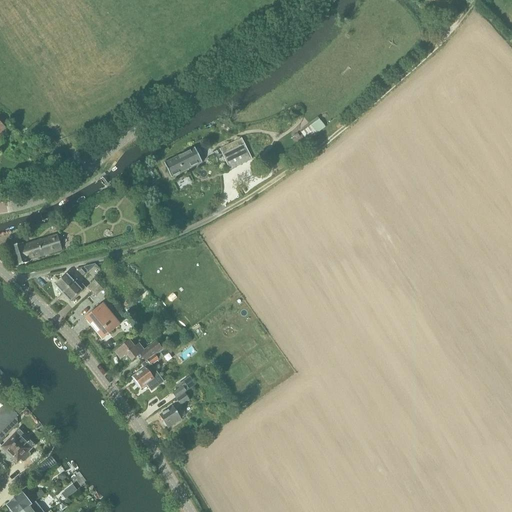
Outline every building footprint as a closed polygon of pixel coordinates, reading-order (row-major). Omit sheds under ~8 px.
[(305,125),(312,135),(330,122),(323,113),(305,125)] [(241,139),(219,149),(225,161),(247,150),(241,139)] [(194,148),(163,163),(170,178),(201,162),(198,156),(201,154),(199,148),(195,150),(194,148)] [(252,160),(247,150),(225,161),(229,171),(252,160)] [(22,243),(10,247),(16,267),(28,263),(27,261),(61,250),(56,235),(23,246),(22,243)] [(61,294),(73,283),(69,278),(71,276),(68,274),(66,275),(65,274),(53,286),(57,290),(57,291),(59,293),(60,293),(61,294)] [(97,286),(93,281),(86,288),(90,293),(97,286)] [(78,288),(73,283),(61,294),(62,295),(62,297),(64,299),(65,299),(69,303),(84,289),(81,285),(78,288)] [(101,290),(97,286),(90,293),(94,297),(101,290)] [(118,326),(101,306),(85,319),(90,324),(92,323),(95,327),(94,328),(102,339),(118,326)] [(129,341),(114,352),(119,359),(126,354),(131,361),(139,355),(144,362),(161,349),(155,342),(143,351),(138,344),(134,347),(129,341)] [(145,384),(150,391),(161,383),(149,366),(157,360),(154,356),(141,365),(144,369),(131,378),(135,383),(134,384),(137,388),(138,387),(139,389),(145,384)] [(185,392),(182,386),(172,393),(176,398),(185,392)] [(189,400),(185,394),(176,399),(181,406),(189,400)] [(0,413),(0,434),(19,416),(9,405),(0,413)] [(159,416),(164,423),(163,424),(164,427),(166,427),(168,429),(181,420),(181,419),(184,417),(184,415),(184,413),(182,411),(179,411),(177,413),(176,412),(178,411),(176,409),(174,410),(173,407),(159,416)] [(30,449),(16,434),(2,447),(16,461),(30,449)] [(22,474),(12,483),(19,492),(30,483),(22,474)] [(68,489),(61,494),(65,499),(72,493),(68,489)] [(21,511),(31,505),(21,493),(16,497),(10,501),(11,502),(6,506),(10,511),(21,511)]
